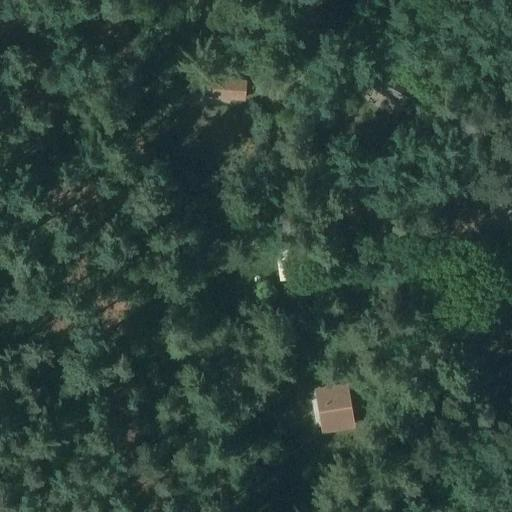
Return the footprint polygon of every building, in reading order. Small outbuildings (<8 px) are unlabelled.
[(383,74),(375,88),(393,98),(386,110),(398,116),(412,90),(383,74)] [(208,77),(206,98),(245,101),(246,90),(252,91),(253,81),(208,77)] [(497,239),(478,243),(484,263),(502,258),(497,239)] [(291,282),(304,281),(300,248),(287,250),(291,280),(291,282)] [(322,428),(354,423),(349,388),(317,393),(322,428)]
